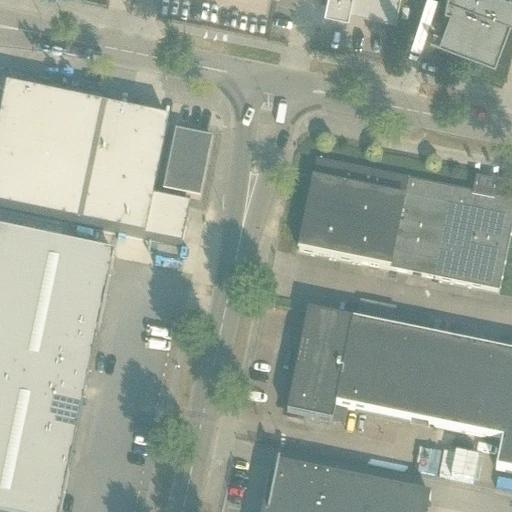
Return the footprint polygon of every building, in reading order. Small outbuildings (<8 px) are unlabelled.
[(320,3),(324,4),(323,9),(347,14),(348,9),(394,18),(397,0),(324,0),(324,2),(320,1),(320,3)] [(449,6),(447,10),(443,9),(441,19),(444,20),(438,36),(429,33),(429,35),(493,59),(508,19),(511,19),(511,0),(444,0),(443,5),(449,6)] [(168,124),(5,90),(0,114),(0,211),(181,250),(181,247),(189,208),(153,201),(161,159),(168,124)] [(199,201),(211,141),(175,133),(163,194),(199,201)] [(316,163),(300,241),(298,252),(497,293),(511,218),(511,203),(490,198),(492,187),(478,184),(476,195),(316,163)] [(0,235),(0,511),(60,511),(113,259),(0,235)] [(355,322),(427,337),(429,327),(392,319),(395,310),(359,303),(355,322)] [(511,357),(326,319),(306,315),(285,417),(331,426),(335,409),(501,443),(495,472),(511,475),(511,357)] [(420,511),(423,499),(429,501),(429,499),(278,468),(278,467),(276,467),(267,511),(420,511)]
